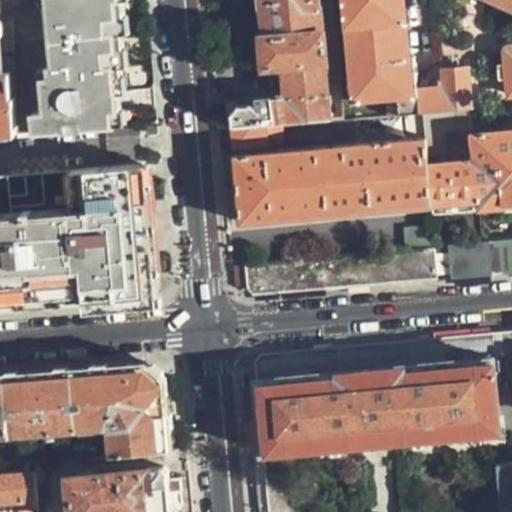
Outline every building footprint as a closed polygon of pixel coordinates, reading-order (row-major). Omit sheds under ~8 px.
[(0,0),(0,133),(16,132),(12,40),(11,13),(3,14),(1,0),(0,0)] [(46,0),(49,36),(118,30),(117,18),(125,17),(122,0),(46,0)] [(251,0),(252,5),(256,4),(256,12),(258,35),(256,36),(258,66),(275,65),(278,96),(241,100),(240,106),(232,112),(234,126),(329,118),(320,7),(333,6),(332,0),(251,0)] [(409,54),(403,0),(343,0),(352,100),(387,98),(418,94),(417,86),(417,79),(414,54),(409,54)] [(34,131),(114,125),(114,111),(121,110),(119,90),(117,90),(116,83),(115,75),(122,76),(120,63),(118,64),(117,49),(122,48),(121,30),(118,30),(49,36),(50,62),(47,63),(47,73),(39,73),(41,108),(32,109),(34,131)] [(511,92),(511,43),(509,44),(505,50),(506,61),(499,63),(499,78),(507,77),(509,93),(511,92)] [(387,98),(389,113),(423,110),(469,107),(467,72),(481,70),(479,61),(467,62),(467,65),(439,67),(439,84),(417,86),(418,94),(387,98)] [(469,107),(423,110),(425,131),(426,150),(446,148),(444,125),(473,122),(473,111),(470,111),(469,107)] [(342,117),(329,118),(234,126),(234,130),(235,147),(425,131),(423,110),(389,113),(342,117)] [(479,202),(479,208),(503,206),(503,204),(511,202),(511,123),(473,127),(472,138),(451,141),(451,155),(427,157),(431,205),(479,202)] [(403,208),(431,205),(427,157),(426,150),(425,131),(235,147),(242,222),(317,216),(403,208)] [(0,298),(37,295),(87,290),(88,309),(157,303),(150,228),(144,165),(74,171),(77,205),(0,211),(0,298)] [(74,171),(0,176),(0,211),(77,205),(74,171)] [(431,205),(432,212),(479,208),(479,202),(431,205)] [(245,263),(247,294),(438,278),(435,248),(433,224),(404,226),(405,236),(406,249),(319,257),(245,263)] [(511,239),(450,245),(452,277),(511,271),(511,239)] [(511,330),(376,342),(258,353),(253,360),(255,381),(254,381),(266,511),(297,511),(293,450),(326,446),(332,452),(341,451),(345,445),(376,442),(408,439),(413,444),(423,443),(426,438),(511,430),(511,330)] [(147,363),(71,368),(76,424),(105,422),(110,424),(113,450),(171,445),(165,377),(157,371),(147,363)] [(39,371),(4,374),(9,430),(76,424),(71,368),(39,371)] [(0,430),(9,430),(4,374),(0,373),(0,430)] [(511,444),(510,445),(511,461),(495,463),(496,490),(491,491),(493,511),(499,510),(498,511),(503,511),(511,511),(511,444)] [(33,457),(34,472),(35,491),(42,491),(42,473),(53,462),(53,455),(33,457)] [(180,489),(179,475),(167,477),(167,468),(162,464),(143,465),(143,468),(67,475),(68,479),(61,480),(62,501),(70,501),(70,511),(177,511),(173,509),(171,509),(170,500),(169,490),(180,489)] [(0,473),(0,500),(36,498),(35,491),(34,472),(13,473),(0,473)] [(0,511),(36,511),(36,498),(0,500),(0,511)]
